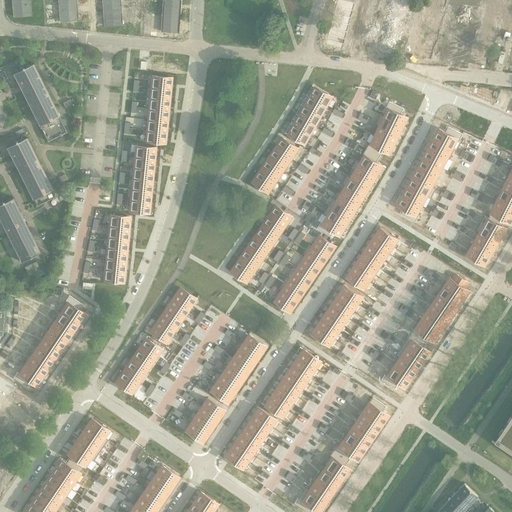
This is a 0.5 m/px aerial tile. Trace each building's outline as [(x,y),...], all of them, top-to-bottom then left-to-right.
[(30,0),(12,0),(14,17),(32,15),(30,0)] [(59,0),(60,21),(78,20),(76,0),(59,0)] [(102,0),(104,25),(122,25),(121,0),(102,0)] [(180,32),(181,0),(162,0),(162,32),(180,32)] [(345,0),(336,0),(327,46),(345,50),(355,2),(345,0)] [(389,0),(387,13),(405,17),(408,0),(389,0)] [(498,26),(504,0),(485,0),(485,4),(480,3),(476,21),(498,26)] [(427,7),(414,53),(431,58),(445,12),(427,7)] [(393,54),(402,22),(385,17),(376,49),(393,54)] [(487,64),(495,31),(478,26),(470,60),(487,64)] [(67,132),(33,64),(13,73),(48,142),(67,132)] [(153,76),(151,87),(170,89),(172,78),(153,76)] [(10,90),(7,83),(2,85),(5,92),(10,90)] [(151,87),(150,98),(169,100),(170,89),(151,87)] [(316,87),(310,97),(327,107),(332,97),(316,87)] [(373,90),(370,97),(376,100),(379,93),(373,90)] [(310,97),(305,106),(321,116),(327,107),(310,97)] [(150,98),(149,109),(168,111),(169,100),(150,98)] [(73,105),(70,100),(63,103),(65,108),(73,105)] [(385,116),(385,117),(403,126),(408,117),(401,114),(404,109),(390,102),(387,108),(389,109),(385,116)] [(305,106),(299,116),(316,125),(321,116),(305,106)] [(149,109),(148,120),(167,121),(168,111),(149,109)] [(361,113),(358,119),(363,122),(367,116),(361,113)] [(376,124),(376,125),(378,126),(378,125),(399,135),(403,126),(385,117),(385,116),(381,114),(380,115),(376,124)] [(299,116),(294,125),(310,135),(316,125),(299,116)] [(367,116),(363,122),(369,125),(371,122),(372,118),(367,116)] [(148,120),(147,130),(166,132),(167,121),(148,120)] [(294,125),(288,135),(305,144),(310,135),(294,125)] [(373,135),(375,136),(394,145),(399,135),(378,125),(378,126),(373,135)] [(440,129),(434,139),(455,150),(454,150),(456,151),(457,151),(462,141),(460,140),(463,134),(449,127),(446,132),(440,129)] [(25,134),(22,129),(15,132),(17,138),(25,134)] [(147,130),(146,142),(165,143),(166,132),(147,130)] [(369,143),(367,149),(380,156),(383,150),(390,154),(394,145),(375,136),(371,144),(369,143)] [(56,197),(27,137),(7,147),(37,206),(56,197)] [(283,138),(275,149),(291,160),(298,149),(283,138)] [(348,138),(344,144),(350,147),(353,141),(348,138)] [(434,139),(429,148),(447,158),(449,159),(454,150),(455,150),(434,139)] [(353,141),(350,147),(355,150),(359,144),(353,141)] [(136,146),(135,157),(154,159),(155,148),(136,146)] [(429,148),(424,158),(442,167),(447,158),(429,148)] [(275,149),(268,160),(283,171),(291,160),(275,149)] [(359,161),(359,162),(378,174),(383,166),(377,162),(380,156),(367,149),(359,161)] [(462,153),(460,156),(465,159),(469,153),(463,150),(462,153)] [(469,153),(465,159),(471,162),(474,156),(469,153)] [(491,155),(488,161),(494,164),(497,158),(491,155)] [(135,157),(134,168),(153,170),(154,159),(135,157)] [(424,158),(419,167),(437,177),(442,169),(442,167),(424,158)] [(497,158),(494,164),(499,167),(499,166),(502,160),(497,158)] [(268,160),(260,171),(276,182),(283,171),(268,160)] [(352,168),(351,168),(356,171),(356,170),(373,181),(378,174),(359,162),(359,161),(357,160),(356,160),(352,168)] [(419,167),(414,177),(432,186),(437,177),(419,167)] [(134,168),(133,179),(152,181),(153,170),(134,168)] [(452,173),(450,176),(456,179),(459,172),(454,169),(452,173)] [(351,178),(369,189),(373,181),(356,170),(356,171),(351,178)] [(260,171),(252,182),(268,193),(276,182),(260,171)] [(459,172),(456,179),(461,182),(465,175),(459,172)] [(68,180),(65,174),(58,178),(61,183),(68,180)] [(342,183),(342,184),(344,185),(364,197),(369,189),(351,178),(347,175),(347,176),(342,183)] [(414,177),(409,186),(427,196),(431,199),(431,198),(436,189),(436,188),(432,186),(414,177)] [(133,179),(132,190),(151,191),(152,181),(133,179)] [(507,181),(503,188),(511,192),(511,182),(507,180),(507,181)] [(340,192),(339,193),(341,194),(342,193),(359,204),(364,197),(344,185),(340,192)] [(409,186),(404,196),(422,205),(427,196),(409,186)] [(442,192),(440,195),(445,198),(449,191),(443,188),(442,192)] [(511,192),(503,188),(499,196),(511,202),(511,192)] [(132,190),(131,200),(150,202),(151,191),(132,190)] [(473,190),(470,196),(476,199),(479,192),(473,190)] [(449,191),(445,198),(451,201),(454,194),(449,191)] [(479,192),(476,199),(481,202),(483,198),(485,195),(479,192)] [(337,201),(355,212),(359,204),(342,193),(341,194),(337,201)] [(404,196),(398,206),(405,209),(402,214),(416,222),(419,216),(417,215),(422,205),(404,196)] [(511,202),(499,196),(495,204),(511,212),(511,202)] [(39,253),(23,220),(12,198),(0,204),(0,218),(22,262),(39,253)] [(333,199),(328,206),(350,220),(355,212),(337,201),(333,198),(333,199)] [(131,200),(130,212),(149,213),(150,202),(131,200)] [(306,201),(302,207),(308,210),(311,204),(306,201)] [(311,204),(308,210),(313,214),(316,209),(317,207),(311,204)] [(489,218),(488,218),(502,226),(502,225),(505,220),(511,223),(511,222),(511,212),(495,204),(489,218)] [(276,206),(269,217),(284,228),(292,217),(276,206)] [(323,214),(327,217),(328,216),(345,227),(350,220),(328,206),(323,214)] [(431,210),(429,214),(435,217),(438,210),(433,207),(431,210)] [(438,210),(435,217),(440,220),(444,213),(438,210)] [(111,215),(110,226),(129,228),(130,217),(111,215)] [(484,216),(480,223),(502,236),(506,228),(507,228),(502,225),(502,226),(488,218),(489,218),(484,215),(484,216)] [(321,223),(318,228),(331,237),(334,232),(340,235),(345,227),(328,216),(327,217),(323,224),(321,223)] [(269,217),(261,228),(277,239),(284,228),(269,217)] [(476,230),(476,231),(480,233),(498,243),(502,236),(480,223),(476,230)] [(110,226),(109,237),(128,239),(129,228),(110,226)] [(381,227),(376,235),(393,246),(398,239),(381,227)] [(261,228),(254,239),(270,250),(277,239),(261,228)] [(480,233),(476,240),(494,250),(496,247),(498,243),(480,233)] [(376,235),(371,242),(388,253),(393,246),(376,235)] [(320,236),(312,247),(328,258),(336,246),(320,236)] [(109,237),(108,248),(127,250),(128,239),(109,237)] [(254,239),(246,250),(262,261),(270,250),(254,239)] [(472,247),(490,257),(494,250),(476,240),(472,247)] [(371,242),(367,249),(384,260),(388,253),(371,242)] [(470,246),(465,254),(485,265),(490,257),(472,247),(470,245),(470,246)] [(312,247),(305,258),(321,269),(328,258),(312,247)] [(108,248),(106,259),(125,260),(127,250),(108,248)] [(367,249),(362,256),(379,267),(384,260),(367,249)] [(246,250),(239,261),(255,272),(262,261),(246,250)] [(362,256),(357,263),(374,274),(379,267),(362,256)] [(305,258),(297,269),(313,280),(321,269),(305,258)] [(106,259),(105,269),(124,271),(125,260),(106,259)] [(239,261),(231,272),(247,283),(255,272),(239,261)] [(357,263),(352,270),(369,281),(374,274),(357,263)] [(427,268),(423,274),(429,278),(433,272),(427,268)] [(105,269),(104,281),(123,282),(124,271),(105,269)] [(297,269),(290,280),(306,290),(313,280),(297,269)] [(352,270),(347,277),(364,289),(369,281),(352,270)] [(433,272),(429,278),(434,281),(436,279),(438,275),(433,272)] [(446,285),(445,285),(464,298),(470,290),(466,288),(469,283),(456,274),(453,279),(451,277),(446,285)] [(290,280),(283,291),(298,301),(306,290),(290,280)] [(437,293),(439,295),(439,294),(458,307),(464,298),(445,285),(446,285),(444,283),(443,284),(437,293)] [(344,284),(339,292),(357,303),(362,296),(344,284)] [(415,286),(411,292),(416,296),(420,290),(415,286)] [(180,288),(173,299),(189,310),(196,299),(180,288)] [(420,290),(416,296),(422,299),(423,297),(426,293),(420,290)] [(283,291),(275,302),(286,310),(291,313),(298,301),(283,291)] [(339,292),(335,299),(352,310),(357,303),(339,292)] [(439,295),(433,303),(452,316),(458,307),(439,294),(439,295)] [(60,310),(59,310),(61,312),(62,311),(79,323),(85,313),(79,309),(82,304),(69,296),(66,301),(60,310)] [(173,299),(165,310),(181,321),(189,310),(173,299)] [(335,299),(330,306),(347,317),(352,310),(335,299)] [(433,303),(427,312),(446,325),(452,316),(433,303)] [(403,304),(399,310),(404,314),(408,308),(403,304)] [(330,306),(325,312),(342,324),(347,317),(330,306)] [(408,308),(404,314),(409,317),(411,314),(413,311),(408,308)] [(165,310),(158,321),(174,332),(181,321),(165,310)] [(56,320),(73,332),(79,323),(62,311),(61,312),(56,320)] [(325,312),(321,319),(338,331),(342,324),(325,312)] [(421,321),(440,334),(446,325),(427,312),(421,321)] [(47,328),(49,329),(67,341),(73,332),(56,320),(54,318),(54,319),(47,328)] [(321,319),(316,326),(333,338),(338,331),(321,319)] [(419,320),(411,332),(426,342),(429,338),(435,342),(440,334),(421,321),(419,319),(419,320)] [(158,321),(150,332),(166,343),(174,332),(158,321)] [(316,326),(311,334),(328,345),(333,338),(316,326)] [(49,329),(43,338),(61,350),(67,341),(49,329)] [(385,331),(381,337),(386,340),(390,334),(385,331)] [(411,332),(401,346),(422,360),(429,351),(422,347),(426,342),(411,332)] [(249,334),(243,343),(260,354),(266,346),(249,334)] [(390,334),(386,340),(391,344),(393,341),(395,338),(390,334)] [(43,338),(37,347),(54,358),(61,350),(43,338)] [(146,339),(138,350),(154,361),(162,349),(146,339)] [(243,343),(238,351),(255,362),(260,354),(243,343)] [(395,355),(397,357),(397,356),(416,369),(422,360),(401,346),(395,355)] [(37,347),(31,356),(48,367),(54,358),(37,347)] [(2,349),(0,353),(0,355),(5,359),(8,353),(2,349)] [(303,349),(298,356),(315,368),(320,360),(303,349)] [(373,349),(369,355),(374,358),(378,352),(373,349)] [(138,350),(131,361),(147,372),(154,361),(138,350)] [(238,351),(232,359),(249,370),(255,362),(238,351)] [(378,352),(374,358),(379,362),(381,359),(383,356),(378,352)] [(31,356),(25,365),(42,376),(48,367),(31,356)] [(298,356),(293,363),(310,375),(315,368),(298,356)] [(397,357),(391,365),(410,378),(416,369),(397,356),(397,357)] [(232,359),(227,367),(244,378),(249,370),(232,359)] [(131,361),(123,372),(139,383),(147,372),(131,361)] [(293,363),(288,370),(305,382),(310,375),(293,363)] [(17,372),(14,378),(27,386),(30,382),(36,386),(42,376),(25,365),(19,374),(17,372)] [(391,365),(381,379),(394,388),(398,383),(404,387),(410,378),(391,365)] [(227,367),(221,374),(238,386),(244,378),(227,367)] [(288,370),(284,377),(301,389),(305,382),(288,370)] [(123,372),(116,383),(131,394),(139,383),(123,372)] [(221,374),(216,382),(233,394),(238,386),(221,374)] [(284,377),(279,384),(296,396),(301,389),(284,377)] [(216,382),(210,391),(227,402),(233,394),(216,382)] [(279,384),(274,391),(291,402),(296,396),(279,384)] [(344,390),(340,396),(346,400),(350,394),(344,390)] [(274,391),(269,398),(286,409),(291,402),(274,391)] [(350,394),(346,400),(351,403),(352,402),(355,397),(350,394)] [(372,397),(363,410),(382,423),(383,423),(388,415),(382,411),(385,406),(372,397)] [(207,398),(202,406),(219,418),(224,410),(207,398)] [(269,398),(264,405),(281,417),(286,409),(269,398)] [(202,406),(196,414),(213,426),(219,418),(202,406)] [(259,407),(254,415),(271,426),(276,419),(259,407)] [(363,410),(358,417),(377,430),(382,423),(363,410)] [(196,414),(191,422),(208,434),(213,426),(196,414)] [(254,415),(249,421),(266,433),(271,426),(254,415)] [(354,424),(353,425),(372,438),(377,430),(358,417),(354,424)] [(92,418),(87,426),(104,437),(109,430),(92,418)] [(249,421),(244,428),(261,440),(266,433),(249,421)] [(497,440),(496,442),(511,453),(511,421),(508,426),(507,425),(505,427),(505,428),(508,429),(507,431),(504,434),(500,439),(498,438),(497,440)] [(191,422),(185,431),(202,442),(208,434),(191,422)] [(322,423),(318,429),(323,432),(327,426),(322,423)] [(351,423),(346,431),(367,445),(372,438),(353,425),(354,424),(352,423),(351,423)] [(87,426),(82,433),(103,447),(108,440),(104,437),(87,426)] [(327,426),(323,432),(329,436),(332,432),(333,430),(327,426)] [(244,428),(239,435),(256,447),(261,440),(244,428)] [(346,431),(341,438),(362,452),(367,445),(346,431)] [(82,433),(77,439),(98,454),(103,447),(82,433)] [(239,435),(235,442),(252,454),(256,447),(239,435)] [(341,438),(333,450),(348,461),(351,456),(357,460),(362,452),(341,438)] [(77,439),(73,446),(92,459),(91,460),(93,461),(94,461),(98,454),(77,439)] [(235,442),(230,449),(247,461),(252,454),(235,442)] [(73,446),(67,454),(87,467),(91,460),(92,459),(73,446)] [(230,449),(225,457),(242,468),(247,461),(230,449)] [(304,450),(300,456),(305,459),(309,453),(304,450)] [(324,467),(324,468),(341,479),(349,468),(345,465),(348,461),(333,450),(329,456),(331,457),(324,467)] [(309,453),(305,459),(310,463),(312,460),(314,457),(309,453)] [(61,459),(55,467),(74,480),(75,479),(83,468),(70,458),(67,463),(61,459)] [(162,465),(156,473),(173,485),(179,477),(162,465)] [(322,466),(314,477),(334,490),(341,479),(324,468),(324,467),(322,466)] [(55,467),(50,475),(72,489),(77,482),(77,481),(75,479),(74,480),(55,467)] [(94,475),(92,478),(97,482),(101,476),(96,472),(94,475)] [(289,472),(285,478),(290,481),(294,475),(289,472)] [(156,473),(151,481),(168,493),(173,485),(156,473)] [(50,475),(45,482),(64,495),(64,496),(66,497),(72,489),(50,475)] [(294,475),(290,481),(295,485),(297,482),(299,479),(294,475)] [(101,476),(97,482),(103,485),(107,479),(101,476)] [(307,488),(326,501),(334,490),(314,477),(307,488)] [(151,481),(145,489),(162,501),(168,493),(151,481)] [(45,482),(40,489),(59,502),(64,496),(64,495),(45,482)] [(478,496),(465,483),(458,490),(471,503),(478,496)] [(305,487),(294,503),(307,511),(309,511),(312,508),(318,511),(326,501),(307,488),(305,486),(305,487)] [(40,489),(35,497),(54,510),(59,502),(40,489)] [(145,489),(140,497),(157,509),(162,501),(145,489)] [(471,503),(458,490),(452,497),(465,510),(471,503)] [(200,491),(194,501),(210,511),(214,511),(220,504),(200,491)] [(35,497),(30,504),(41,511),(52,511),(54,510),(35,497)] [(140,497),(134,505),(144,511),(154,511),(157,509),(140,497)] [(462,511),(465,510),(452,497),(445,504),(453,511),(462,511)] [(210,511),(194,501),(188,510),(191,511),(210,511)]
